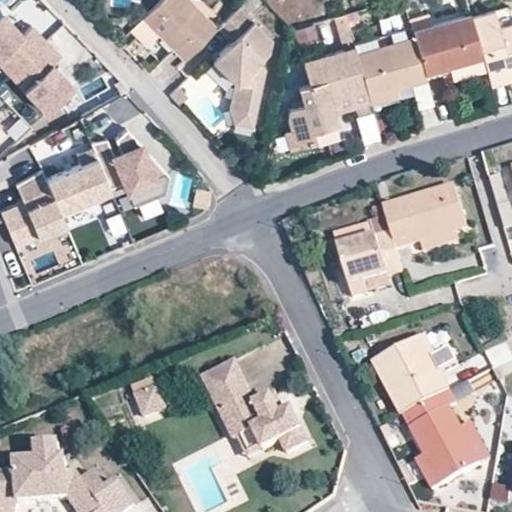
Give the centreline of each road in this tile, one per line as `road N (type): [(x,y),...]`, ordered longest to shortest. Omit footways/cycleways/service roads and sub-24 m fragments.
road 1 (residential): [(53,0),(263,218)]
road 2 (residential): [(254,226),(380,481)]
road 3 (residential): [(254,226),(0,323)]
road 4 (residential): [(511,128),(364,173),(263,218)]
